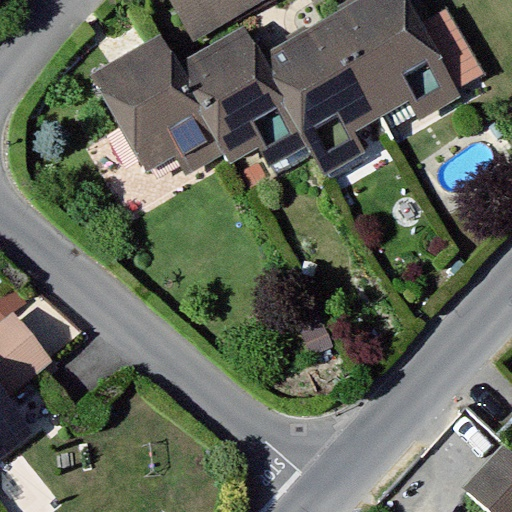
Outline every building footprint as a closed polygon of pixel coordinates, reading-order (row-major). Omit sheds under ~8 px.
[(164,36),(90,80),(148,179),(179,161),(189,180),(225,159),(232,170),(259,155),(270,172),(309,149),(327,179),(367,156),(357,138),(411,106),(421,124),(462,100),(403,0),(378,0),(265,66),(247,35),(185,71),(164,36)] [(168,0),(195,45),(272,0),(168,0)] [(455,5),(425,18),(455,86),(485,73),(455,5)] [(0,465),(38,436),(11,402),(59,365),(18,312),(0,325),(0,465)] [(511,511),(511,453),(503,445),(463,487),(490,511),(511,511)]
